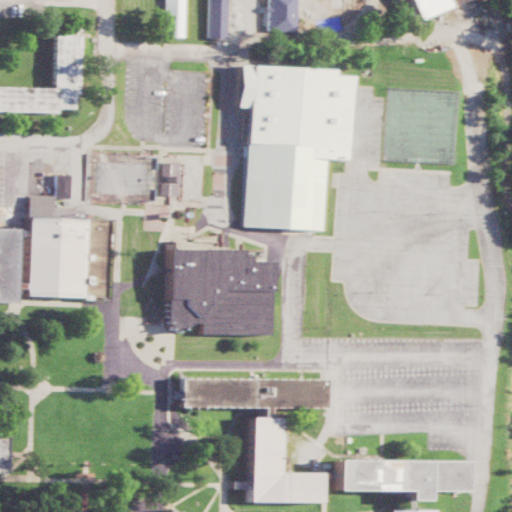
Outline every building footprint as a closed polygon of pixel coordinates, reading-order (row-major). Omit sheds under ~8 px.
[(178,37),(178,0),(160,0),(160,37),(178,37)] [(203,0),(203,38),(222,38),(222,0),(203,0)] [(290,0),(262,0),(262,31),(290,32),(290,0)] [(459,0),(406,0),(414,18),(459,0)] [(314,229),(317,159),(340,160),(343,75),(324,75),(324,68),(232,65),(231,107),(242,107),(237,226),(314,229)] [(175,161),(157,162),(158,195),(176,195),(175,161)] [(51,197),(65,198),(66,175),(51,174),(51,197)] [(105,218),(79,218),(79,209),(49,208),(49,196),(25,195),(22,287),(22,296),(103,298),(105,218)] [(261,260),(239,261),(239,255),(232,255),(232,248),(160,249),(161,326),(194,326),(194,334),(261,334),(261,260)] [(244,501),(315,501),(316,472),(274,472),(274,417),(263,417),(263,407),(316,407),(317,378),(175,378),(175,406),(256,407),(256,417),(244,417),(244,501)] [(177,454),(177,420),(152,419),(152,453),(177,454)] [(329,489),(400,490),(400,499),(418,499),(418,490),(456,490),(456,460),(329,459),(329,489)]
